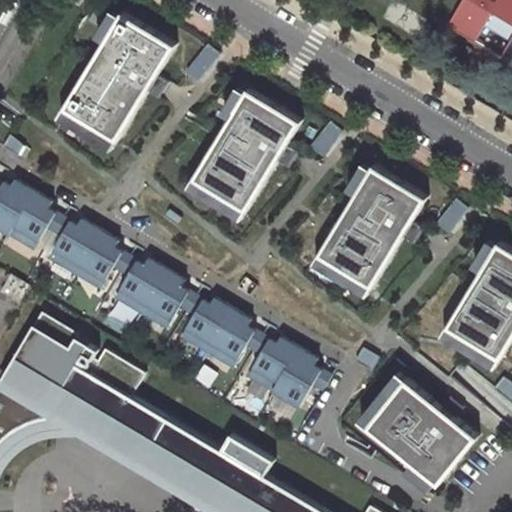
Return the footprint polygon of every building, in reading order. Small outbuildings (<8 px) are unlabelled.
[(511,0),(464,0),(449,25),(503,57),(511,41),(511,0)] [(128,10),(64,114),(115,145),(178,41),(128,10)] [(256,86),(192,189),(243,220),(307,117),(256,86)] [(384,162),(320,265),(371,296),(434,193),(384,162)] [(0,225),(39,249),(52,226),(65,205),(0,166),(0,225)] [(64,233),(50,256),(105,289),(119,266),(132,244),(65,205),(52,226),(64,233)] [(511,241),(510,240),(446,344),(497,375),(511,349),(511,241)] [(131,273),(117,296),(171,328),(184,304),(197,283),(132,244),(119,266),(131,273)] [(20,300),(30,284),(13,274),(4,290),(20,300)] [(196,311),(182,335),(238,367),(251,344),(264,322),(197,283),(184,304),(196,311)] [(36,321),(0,381),(0,382),(53,412),(89,433),(227,511),(381,511),(373,507),(370,511),(333,511),(270,474),(278,461),(237,436),(228,449),(135,394),(148,371),(81,331),(73,342),(36,321)] [(262,351),(249,374),(304,406),(331,361),(264,322),(251,344),(262,351)] [(484,433),(403,369),(366,416),(448,480),(484,433)] [(0,438),(11,429),(31,418),(53,412),(0,382),(0,404),(0,405),(0,438)] [(0,511),(0,480),(5,467),(20,450),(37,440),(59,435),(89,433),(53,412),(31,418),(11,429),(0,438),(0,511)]
